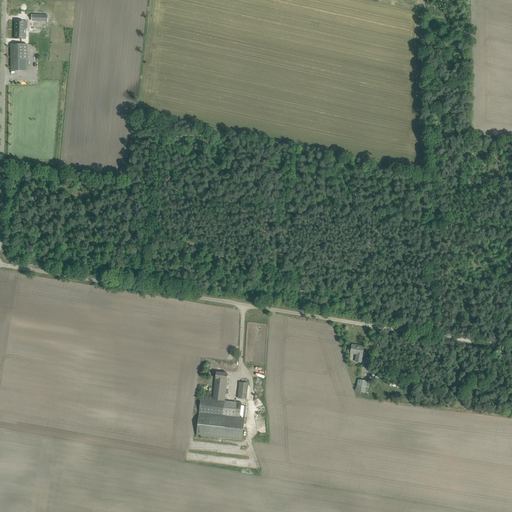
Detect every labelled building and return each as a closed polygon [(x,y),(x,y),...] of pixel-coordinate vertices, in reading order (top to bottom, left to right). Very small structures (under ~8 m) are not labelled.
[(26,21),(15,21),(15,39),(25,39),(26,21)] [(27,44),(11,44),(11,71),(28,70),(27,44)] [(352,345),(351,353),(357,354),(356,361),(361,362),(364,347),(364,346),(363,347),(357,346),(357,345),(352,345)] [(240,420),(240,417),(241,406),(243,406),(244,403),(225,401),(228,373),(216,372),(214,397),(201,396),(197,436),(242,440),(244,420),(240,420)] [(371,381),(358,379),(356,391),(369,394),(371,381)] [(240,382),(239,399),(248,399),(249,382),(240,382)]
